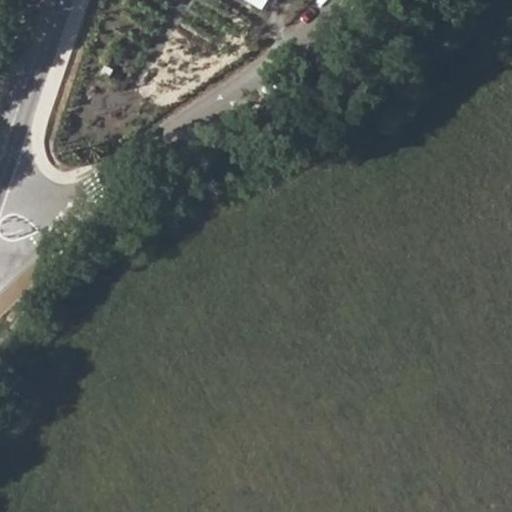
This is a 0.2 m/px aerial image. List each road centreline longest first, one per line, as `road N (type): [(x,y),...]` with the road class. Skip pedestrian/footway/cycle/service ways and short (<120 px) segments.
road 1 (residential): [(0,233),(64,206),(265,70),(331,0)]
road 2 (tertiary): [(58,0),(0,167)]
